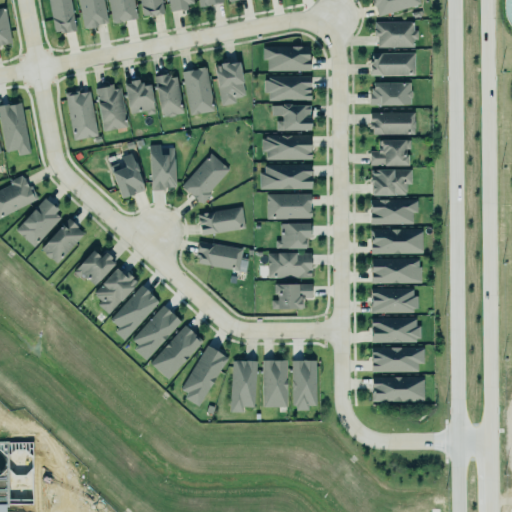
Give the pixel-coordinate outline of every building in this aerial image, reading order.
[(45,0),(67,0),(74,29),(63,31),(62,27),(52,30),(45,0)] [(75,0),(100,0),(104,21),(94,23),(94,26),(87,27),(87,26),(80,27),(75,0)] [(104,0),(109,21),(110,21),(111,22),(118,21),(118,20),(134,17),(130,0),(104,0)] [(137,0),(141,17),(163,13),(160,0),(137,0)] [(164,0),(190,0),(191,2),(184,4),(184,8),(167,10),(164,0)] [(416,0),(417,3),(375,15),(372,5),(370,5),(368,0),(416,0)] [(0,44),(10,43),(3,6),(0,6),(0,44)] [(373,19),(373,34),(376,34),(376,45),(410,45),(410,39),(415,39),(415,29),(412,29),(412,19),(373,19)] [(304,45),(258,45),(258,59),(263,59),(263,70),(307,69),(306,57),(304,58),(304,45)] [(413,53),(369,54),(369,76),(413,75),(413,53)] [(218,104),(232,101),(232,98),(238,96),(239,95),(242,94),(235,61),(224,63),(224,61),(217,63),(210,64),(212,70),(211,71),(218,104)] [(178,68),(201,64),(210,109),(186,113),(178,68)] [(172,75),(180,112),(172,113),(171,115),(166,116),(164,115),(158,116),(150,75),(156,74),(163,72),(163,74),(167,73),(168,76),(172,75)] [(261,90),(266,90),(266,99),(309,98),(308,73),(261,73),(261,90)] [(119,81),(134,78),(135,82),(138,81),(139,84),(146,83),(150,101),(149,101),(151,112),(143,114),(142,110),(126,113),(125,106),(124,106),(119,81)] [(370,82),(407,81),(407,89),(409,91),(408,97),(407,98),(407,104),(365,104),(365,91),(368,91),(367,87),(370,88),(370,82)] [(91,87),(99,130),(124,126),(117,86),(109,88),(109,84),(91,87)] [(62,91),(71,137),(96,132),(86,86),(62,91)] [(0,103),(0,140),(2,151),(13,149),(14,155),(27,152),(17,101),(5,103),(5,102),(0,103)] [(267,105),(306,104),(306,129),(272,129),(272,120),(278,120),(278,115),(267,115),(267,105)] [(366,111),(411,111),(411,120),(411,127),(411,133),(369,134),(369,128),(366,128),(366,122),(366,111)] [(307,134),(262,134),(262,137),(257,137),(257,150),(262,150),(262,158),(307,158),(307,134)] [(377,139),(407,138),(407,148),(401,148),(401,154),(404,154),(404,164),(380,165),(380,164),(366,164),(366,150),(374,150),(374,140),(377,140),(377,139)] [(145,144),(147,190),(161,189),(161,187),(172,186),(169,147),(156,147),(156,143),(145,144)] [(207,152),(225,169),(205,191),(207,193),(204,197),(205,197),(202,201),(201,200),(198,204),(185,191),(184,192),(178,187),(179,186),(177,185),(207,152)] [(119,198),(143,191),(130,153),(118,157),(120,163),(109,166),(119,198)] [(307,163),(260,164),(261,172),(256,172),(256,188),(307,188),(307,180),(307,170),(307,163)] [(369,168),(373,168),(373,166),(409,166),(409,183),(403,183),(403,191),(369,191),(369,168)] [(0,186),(0,215),(33,197),(27,185),(24,186),(20,176),(19,177),(17,174),(5,180),(7,183),(0,186)] [(265,219),(309,219),(309,194),(265,194),(265,219)] [(13,229),(21,222),(19,219),(32,205),(34,206),(43,196),(51,201),(56,209),(52,212),(57,217),(31,246),(13,229)] [(366,199),(413,198),(413,212),(408,212),(409,223),(367,223),(366,199)] [(194,213),(238,206),(241,227),(213,232),(213,231),(197,234),(194,213)] [(36,248),(42,242),(41,242),(58,223),(59,224),(64,217),(74,226),(73,227),(80,233),(53,262),(47,257),(45,258),(41,254),(41,252),(36,248)] [(276,223),(281,220),(308,219),(308,233),(301,233),(302,237),(305,237),(305,245),(273,246),(273,239),(277,239),(276,223)] [(368,235),(370,234),(370,226),(419,226),(419,252),(368,252),(368,235)] [(195,237),(241,246),(239,257),(243,257),(240,270),(195,262),(197,252),(193,251),(195,237)] [(113,260),(92,283),(80,272),(77,276),(69,269),(92,243),(101,251),(104,248),(109,253),(110,257),(113,260)] [(264,253),(307,252),(307,266),(308,266),(308,269),(304,269),(303,271),(307,271),(307,277),(264,277),(264,253)] [(419,283),(418,258),(369,259),(369,284),(419,283)] [(127,270),(122,265),(120,268),(115,263),(90,292),(99,300),(95,304),(106,314),(135,280),(134,278),(131,275),(126,273),(127,270)] [(107,316),(140,283),(159,302),(121,339),(113,332),(116,325),(107,316)] [(310,284),(273,284),(274,300),(270,300),(270,309),(300,309),(300,298),(311,298),(310,284)] [(367,286),(410,286),(410,294),(415,294),(415,306),(409,306),(409,310),(368,311),(367,286)] [(180,322),(162,306),(127,342),(145,359),(180,322)] [(367,317),(412,317),(412,325),(416,325),(416,338),(412,338),(412,341),(367,341),(367,317)] [(148,363),(166,380),(201,342),(184,326),(148,363)] [(178,385),(208,341),(216,346),(224,355),(195,403),(183,397),(186,391),(179,388),(178,385)] [(369,347),(387,347),(393,344),(398,345),(419,345),(420,360),(414,361),(414,369),(369,370),(369,347)] [(288,359),(296,356),(302,358),(307,356),(313,358),(313,404),(307,404),(307,409),(294,409),(293,406),(289,406),(288,359)] [(282,359),(283,406),(258,406),(258,360),(268,359),(269,360),(274,360),(278,360),(278,359),(282,359)] [(254,361),(230,360),(229,412),(241,413),(241,407),(253,408),(254,361)] [(370,401),(421,401),(421,377),(370,376),(370,401)]
